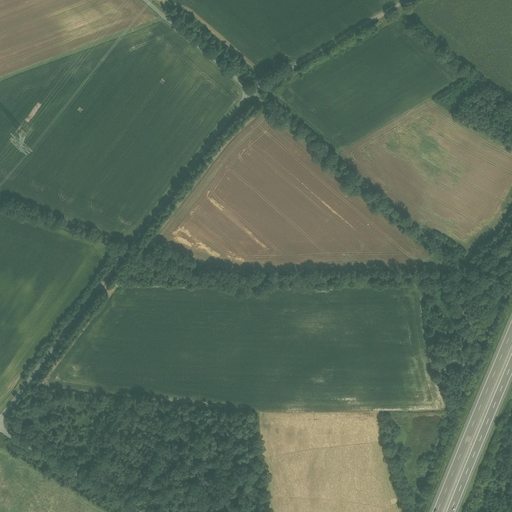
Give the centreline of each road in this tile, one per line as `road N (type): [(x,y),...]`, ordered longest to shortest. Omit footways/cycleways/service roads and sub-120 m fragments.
road 1 (unclassified): [(0,420),(248,91)]
road 2 (motorway): [(511,322),(436,511)]
road 3 (unclassified): [(248,91),(408,0)]
road 4 (unclassified): [(139,511),(0,430)]
road 5 (motorway): [(451,511),(511,365)]
road 6 (unclassified): [(248,91),(143,0)]
